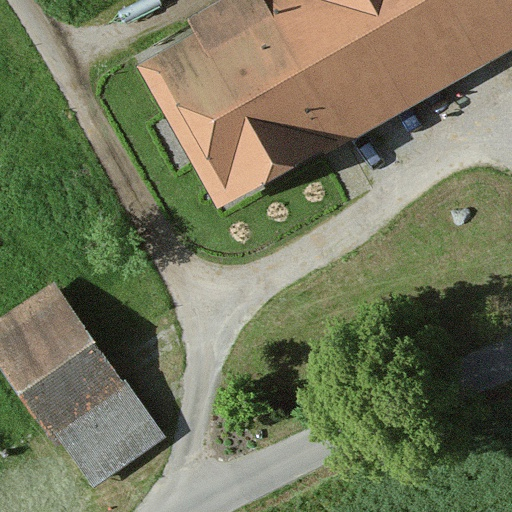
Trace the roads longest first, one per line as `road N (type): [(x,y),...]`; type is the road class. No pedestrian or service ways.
road 1 (residential): [(15,0),(178,270),(208,482)]
road 2 (residential): [(208,482),(455,355),(511,337)]
